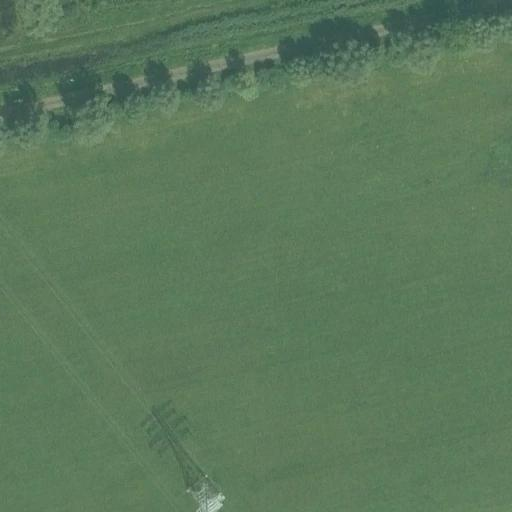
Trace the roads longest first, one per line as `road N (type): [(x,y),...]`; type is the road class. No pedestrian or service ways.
road 1 (track): [(0,115),(511,1)]
road 2 (track): [(258,0),(0,53)]
